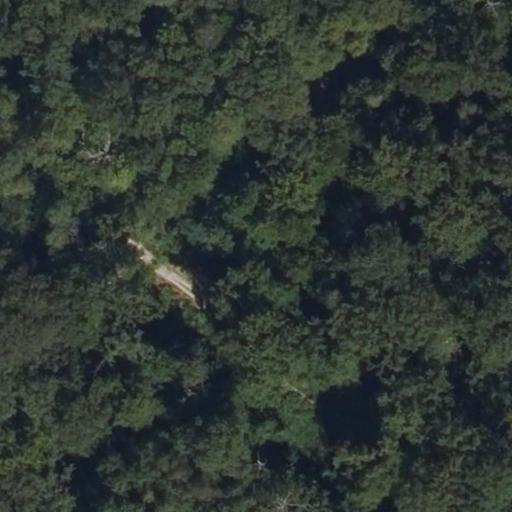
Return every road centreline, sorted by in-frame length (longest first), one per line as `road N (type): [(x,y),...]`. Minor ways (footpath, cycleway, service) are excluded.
road 1 (track): [(364,0),(0,484)]
road 2 (track): [(466,511),(0,145)]
